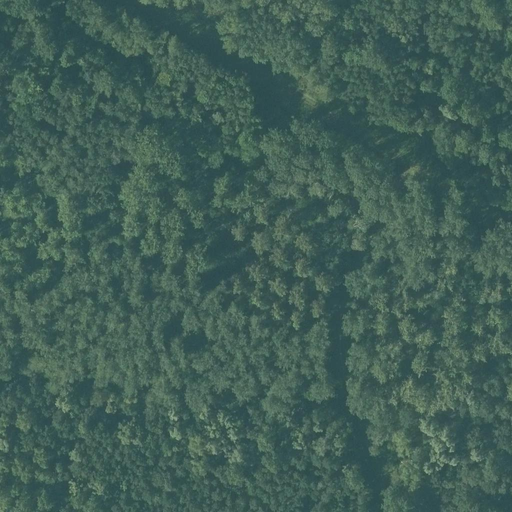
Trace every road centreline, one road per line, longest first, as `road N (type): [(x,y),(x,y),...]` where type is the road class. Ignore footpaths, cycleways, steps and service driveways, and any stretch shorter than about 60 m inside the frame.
road 1 (track): [(390,511),(338,345),(346,290),(410,162)]
road 2 (track): [(0,372),(350,400)]
road 3 (track): [(405,159),(133,0)]
road 4 (track): [(410,162),(511,226)]
